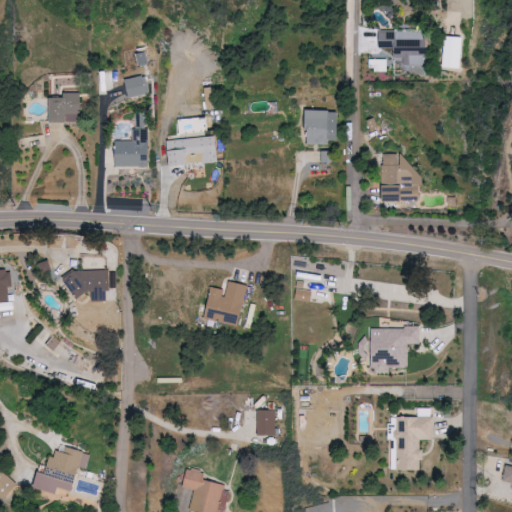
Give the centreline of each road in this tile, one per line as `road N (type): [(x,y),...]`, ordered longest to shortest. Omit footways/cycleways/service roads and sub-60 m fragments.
road 1 (tertiary): [(0,221),(273,233),(511,256)]
road 2 (residential): [(139,226),(124,511)]
road 3 (residential): [(473,252),(471,511)]
road 4 (residential): [(362,0),(364,241)]
